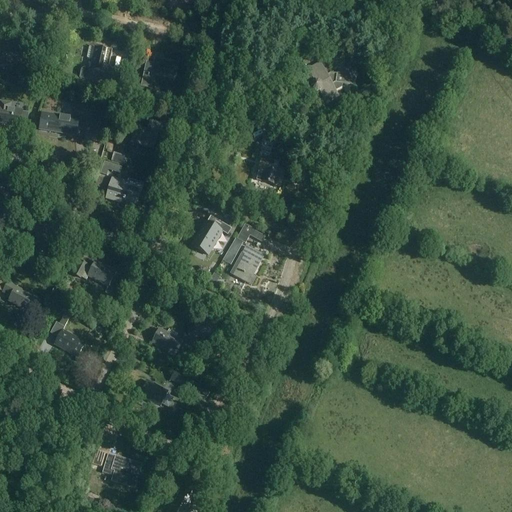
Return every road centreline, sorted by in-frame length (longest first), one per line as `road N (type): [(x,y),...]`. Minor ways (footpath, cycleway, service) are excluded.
road 1 (unclassified): [(84,397),(174,442),(194,442),(277,303),(299,225),(306,142),(280,118),(211,85)]
road 2 (unclassified): [(222,44),(69,11),(0,19)]
road 3 (unclassified): [(156,258),(77,215),(38,168),(0,152)]
road 4 (unclassified): [(156,258),(211,85)]
road 5 (unclassified): [(84,397),(156,258)]
